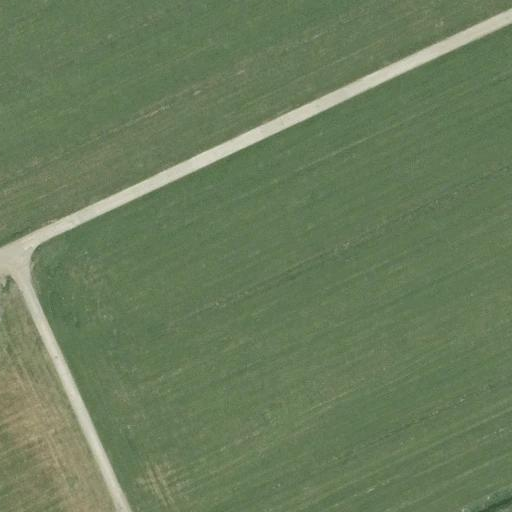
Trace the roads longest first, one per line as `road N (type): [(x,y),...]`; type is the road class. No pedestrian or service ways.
road 1 (track): [(511,19),(0,257)]
road 2 (track): [(127,511),(8,253)]
